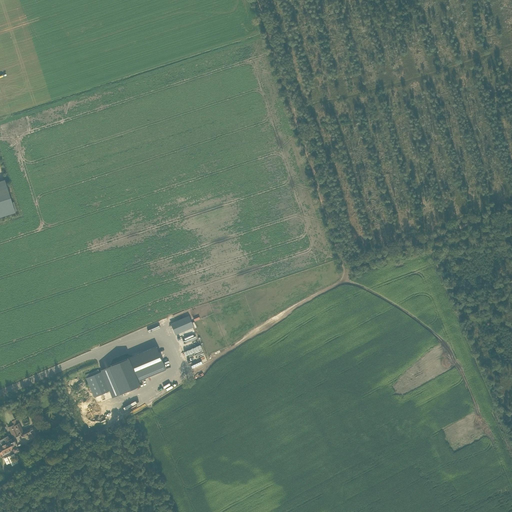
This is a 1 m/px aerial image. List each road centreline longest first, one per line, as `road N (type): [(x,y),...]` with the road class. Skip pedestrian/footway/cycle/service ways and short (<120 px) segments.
road 1 (track): [(0,495),(346,273)]
road 2 (track): [(0,393),(161,325),(180,367)]
road 3 (track): [(346,273),(511,210)]
road 4 (track): [(295,108),(346,273)]
